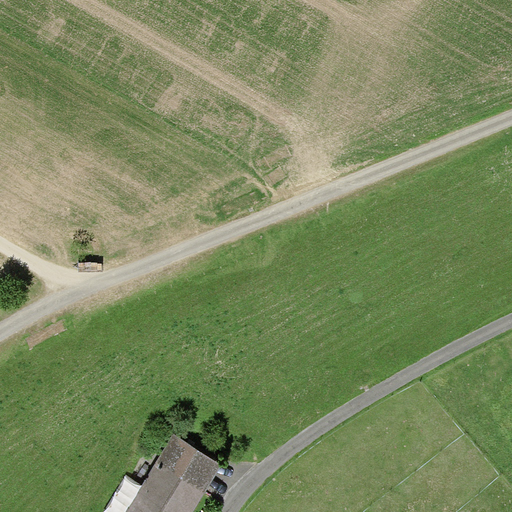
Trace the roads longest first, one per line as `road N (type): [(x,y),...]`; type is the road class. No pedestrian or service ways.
road 1 (track): [(511,119),(80,290),(0,335)]
road 2 (track): [(511,319),(356,405),(249,476),(223,511)]
